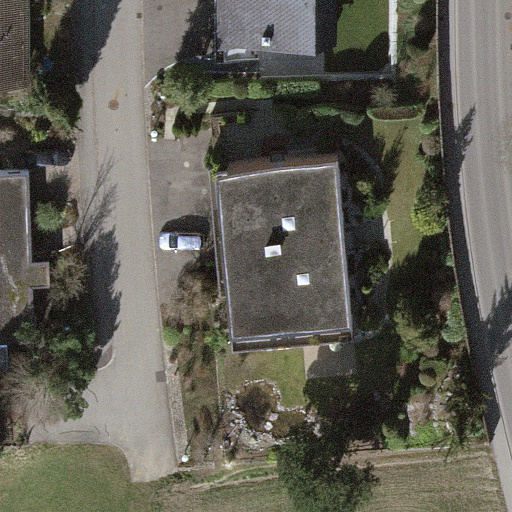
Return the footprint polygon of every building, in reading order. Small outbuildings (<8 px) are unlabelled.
[(0,0),(0,90),(28,90),(26,0),(0,0)] [(222,0),(222,30),(330,30),(329,0),(222,0)] [(219,116),(223,174),(299,168),(294,110),(219,116)] [(238,339),(355,328),(340,164),(299,168),(223,174),(238,339)] [(0,345),(35,344),(29,177),(0,177),(0,345)]
